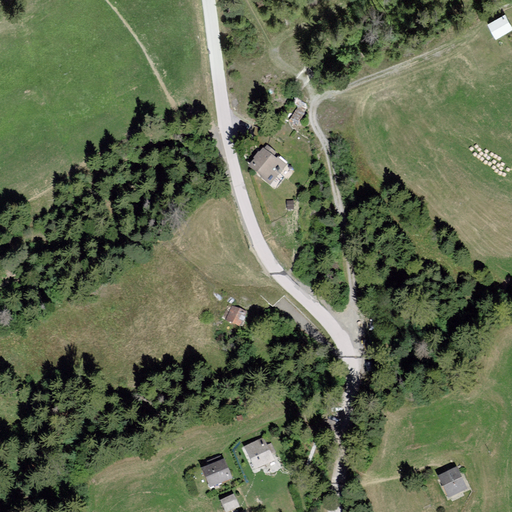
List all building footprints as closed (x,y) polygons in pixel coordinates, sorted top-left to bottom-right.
[(488,24),(496,38),(511,30),(511,26),(505,14),(488,24)] [(289,168),(265,150),(252,170),(275,191),(289,168)] [(242,326),(248,311),(232,304),(225,319),(242,326)] [(265,436),(241,448),(254,473),(278,462),(265,436)] [(228,460),(197,471),(209,493),(236,480),(228,460)] [(459,469),(437,478),(447,507),(468,491),(459,469)] [(237,498),(220,504),(224,511),(239,511),(241,511),(237,498)]
